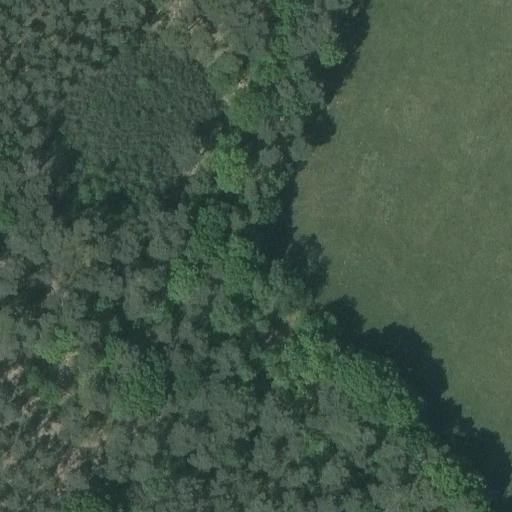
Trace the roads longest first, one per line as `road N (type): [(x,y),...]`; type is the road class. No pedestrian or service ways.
road 1 (track): [(302,0),(93,511)]
road 2 (track): [(116,457),(25,414),(0,382)]
